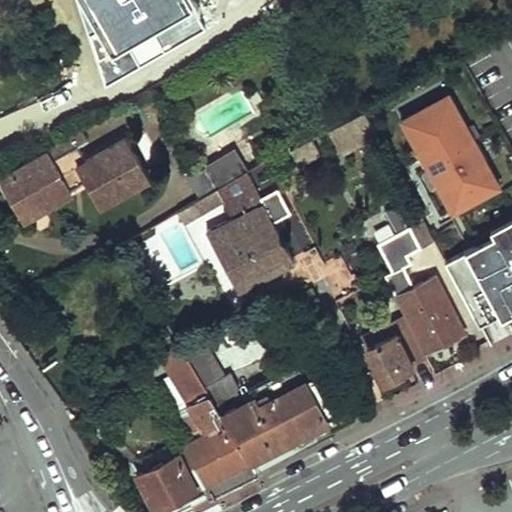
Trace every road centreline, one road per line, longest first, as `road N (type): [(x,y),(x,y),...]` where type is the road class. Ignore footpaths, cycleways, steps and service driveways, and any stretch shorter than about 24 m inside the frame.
road 1 (secondary): [(511,376),(260,511)]
road 2 (secondary): [(350,511),(511,428)]
road 3 (tertiary): [(78,511),(0,362)]
